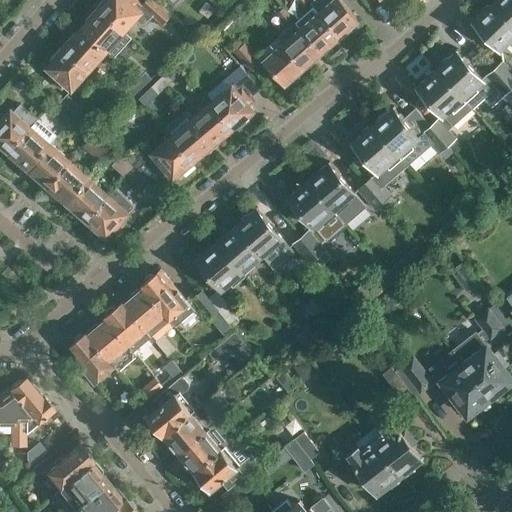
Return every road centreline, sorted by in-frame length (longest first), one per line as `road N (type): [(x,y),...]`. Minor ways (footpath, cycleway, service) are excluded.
road 1 (residential): [(23,344),(182,209),(364,66),(391,54),(444,0)]
road 2 (residential): [(173,511),(101,422),(23,344)]
